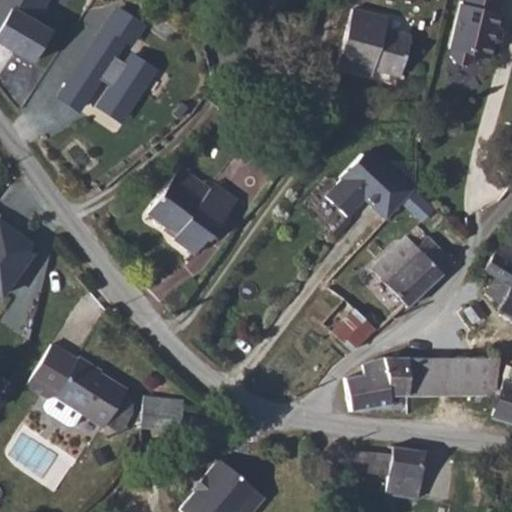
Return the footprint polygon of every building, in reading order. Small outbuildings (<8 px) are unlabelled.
[(0,0),(0,42),(34,62),(52,30),(37,22),(49,0),(0,0)] [(498,0),(465,0),(464,5),(460,4),(449,49),(452,49),(450,57),(454,63),(465,65),(471,62),(473,54),(488,58),(492,43),(495,43),(499,41),(501,33),(499,29),(496,28),(500,13),(496,12),(498,0)] [(99,104),(120,118),(152,69),(131,55),(125,64),(113,56),(124,39),(130,43),(141,26),(116,9),(58,97),(77,109),(97,78),(110,86),(99,104)] [(385,18),(352,9),(337,66),(370,75),(372,68),(399,76),(409,36),(383,29),(385,18)] [(362,154),(340,177),(341,178),(325,196),(346,216),(357,206),(357,199),(363,199),(385,220),(414,189),(376,153),(362,154)] [(219,224),(196,208),(210,189),(180,167),(146,213),(175,234),(172,238),(193,254),(205,238),(208,240),(219,224)] [(196,208),(219,224),(236,200),(214,184),(210,189),(196,208)] [(0,220),(0,299),(4,302),(41,248),(1,220),(0,220)] [(380,279),(392,291),(407,306),(454,262),(427,236),(416,246),(406,236),(363,276),(373,286),(380,279)] [(495,249),(511,259),(511,242),(503,237),(495,249)] [(511,259),(495,249),(484,269),(497,277),(487,293),(500,304),(498,308),(511,314),(511,259)] [(380,279),(373,286),(369,289),(370,290),(381,300),(392,291),(380,279)] [(381,300),(370,290),(353,307),(375,329),(377,331),(396,313),(381,300)] [(322,323),(351,351),(375,329),(353,307),(343,298),(322,323)] [(477,302),(464,309),(473,323),(486,315),(477,302)] [(76,360),(50,344),(25,385),(46,398),(42,405),(44,411),(67,426),(73,425),(81,412),(103,426),(105,423),(123,394),(126,390),(76,359),(76,360)] [(344,377),(349,411),(391,404),(390,396),(383,357),(368,362),(362,365),(363,374),(344,377)] [(390,396),(408,395),(408,357),(383,357),(390,396)] [(408,357),(408,395),(495,394),(498,357),(408,357)] [(511,421),(511,383),(503,380),(491,415),(511,421)] [(123,394),(105,423),(119,432),(132,412),(133,400),(123,394)] [(140,428),(180,431),(183,399),(143,395),(140,428)] [(417,498),(425,451),(392,446),(391,455),(387,475),(384,493),(417,498)] [(387,475),(391,455),(350,451),(347,469),(387,475)] [(236,511),(250,511),(264,497),(219,458),(205,474),(207,475),(178,509),(181,511),(234,511),(235,511),(236,511)]
